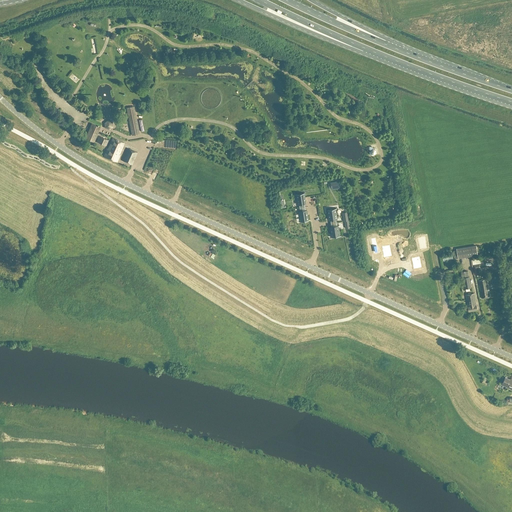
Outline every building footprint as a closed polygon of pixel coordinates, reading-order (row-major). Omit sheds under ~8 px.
[(139,134),(135,114),(134,107),(127,108),(132,136),(139,134)] [(112,123),(108,122),(104,125),(105,129),(109,131),(113,128),(112,123)] [(94,143),(101,127),(91,123),(85,139),(94,143)] [(108,140),(100,136),(97,142),(106,146),(108,140)] [(119,154),(124,143),(113,138),(108,149),(107,149),(104,156),(117,162),(120,155),(119,154)] [(132,165),(137,153),(127,148),(122,160),(132,165)] [(339,181),(330,183),(331,189),(340,188),(339,181)] [(304,193),(295,194),(295,195),(296,195),(297,204),(299,204),(299,208),(305,207),(304,203),(306,203),(304,193)] [(305,207),(299,208),(300,212),(299,212),(300,222),(299,222),(308,221),(307,211),(305,211),(305,207)] [(337,208),(327,210),(329,220),(330,220),(331,223),(336,223),(335,219),(337,219),(335,209),(337,209),(337,208)] [(336,223),(331,223),(331,227),(330,227),(331,237),(341,236),(340,236),(338,226),(337,226),(336,223)] [(384,258),(392,256),(389,245),(381,247),(384,258)] [(477,256),(475,246),(456,249),(456,251),(453,251),(455,259),(477,256)] [(412,269),(419,268),(417,257),(409,259),(412,269)] [(471,288),(468,271),(462,272),(463,278),(461,279),(463,289),(471,288)] [(490,297),(488,287),(487,280),(479,281),(482,298),(490,297)] [(477,310),(474,293),(466,295),(469,311),(477,310)] [(511,389),(511,380),(510,379),(510,380),(505,377),(502,385),(511,389)]
